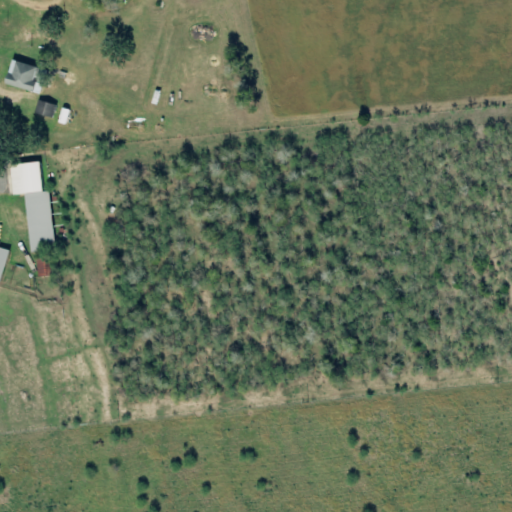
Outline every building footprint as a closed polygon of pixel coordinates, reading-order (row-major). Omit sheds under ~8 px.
[(48,71),(15,61),(8,84),(42,95),(45,85),(44,85),(48,71)] [(37,115),(55,119),(58,105),(39,102),(37,115)] [(12,166),(15,195),(27,194),(33,252),(57,249),(51,192),(45,192),(41,163),(12,166)] [(0,290),(1,290),(11,251),(0,247),(0,290)] [(38,260),(40,278),(49,277),(47,259),(38,260)]
